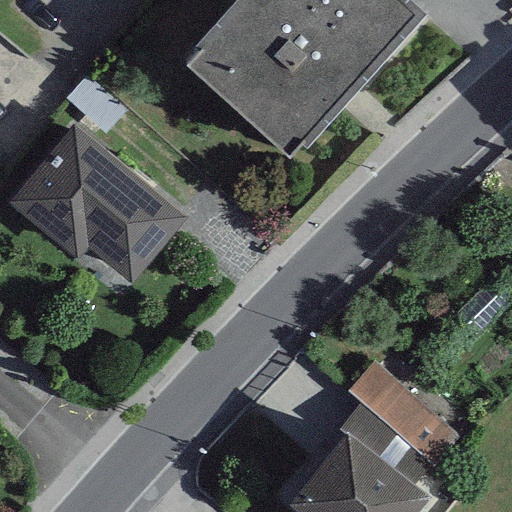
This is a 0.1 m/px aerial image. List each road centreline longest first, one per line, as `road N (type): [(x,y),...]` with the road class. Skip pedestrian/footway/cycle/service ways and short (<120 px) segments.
road 1 (residential): [(91,511),(511,85)]
road 2 (unknown): [(100,0),(5,118)]
